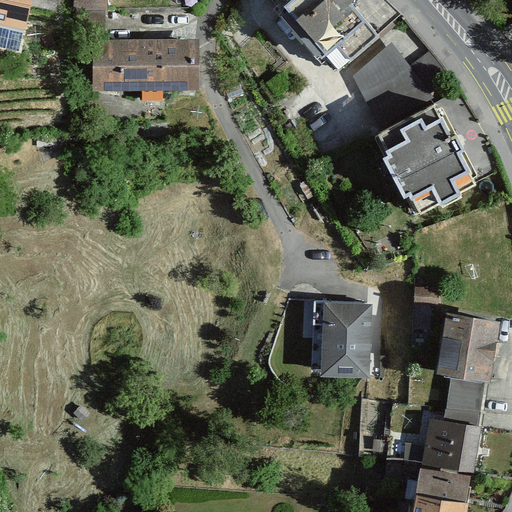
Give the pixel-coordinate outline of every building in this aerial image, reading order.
[(29,0),(0,0),(0,23),(24,28),(29,0)] [(75,0),(75,8),(106,9),(106,0),(75,0)] [(384,0),(280,0),(288,9),(282,15),(316,52),(321,48),(339,68),(398,14),(384,0)] [(94,39),(94,88),(194,88),(194,40),(94,39)] [(380,125),(453,82),(432,52),(410,68),(391,43),(353,76),(380,125)] [(501,170),(460,91),(379,133),(390,154),(386,156),(405,192),(410,189),(422,211),(501,170)] [(437,287),(415,287),(415,326),(430,327),(430,304),(437,304),(437,287)] [(370,304),(325,302),(322,374),(367,376),(370,304)] [(498,320),(446,313),(438,372),(490,379),(498,320)] [(483,381),(451,378),(446,421),(478,425),(483,381)] [(446,421),(429,419),(424,463),(472,468),(478,425),(446,421)] [(468,476),(421,468),(417,494),(464,502),(468,476)] [(465,511),(467,502),(464,502),(417,494),(413,511),(465,511)]
